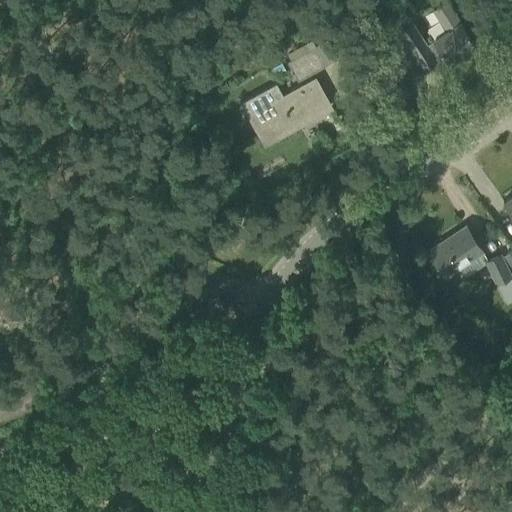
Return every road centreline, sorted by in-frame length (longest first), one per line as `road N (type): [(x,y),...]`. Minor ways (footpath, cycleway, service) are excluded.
road 1 (unclassified): [(193,511),(243,350),(285,272),(326,227),(511,109)]
road 2 (track): [(0,421),(215,297),(262,307)]
road 3 (track): [(391,511),(487,419),(511,412)]
